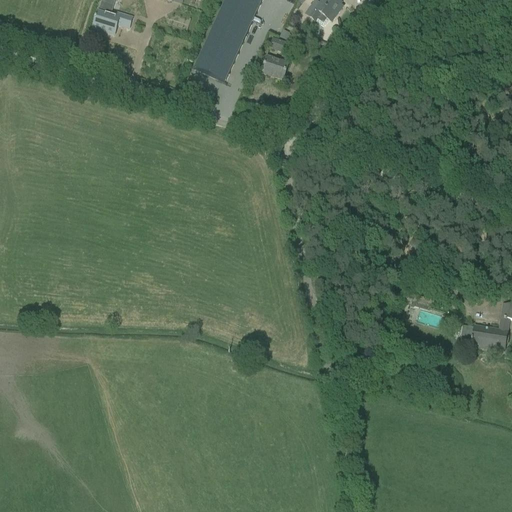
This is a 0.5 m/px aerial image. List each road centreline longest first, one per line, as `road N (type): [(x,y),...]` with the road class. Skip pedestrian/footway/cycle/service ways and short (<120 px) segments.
road 1 (unclassified): [(290,142),(285,170),(353,511)]
road 2 (unclassified): [(0,54),(290,142)]
road 3 (track): [(290,142),(511,211)]
road 4 (unclassified): [(290,142),(395,0)]
road 5 (unknown): [(223,123),(273,0)]
